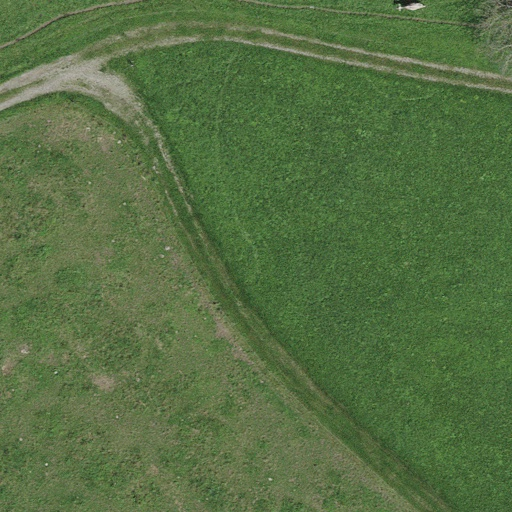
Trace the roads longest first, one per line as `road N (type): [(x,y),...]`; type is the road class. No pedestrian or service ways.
road 1 (track): [(445,511),(276,358),(194,235),(143,122),(109,85),(78,73)]
road 2 (track): [(511,85),(211,31),(128,42),(78,73)]
